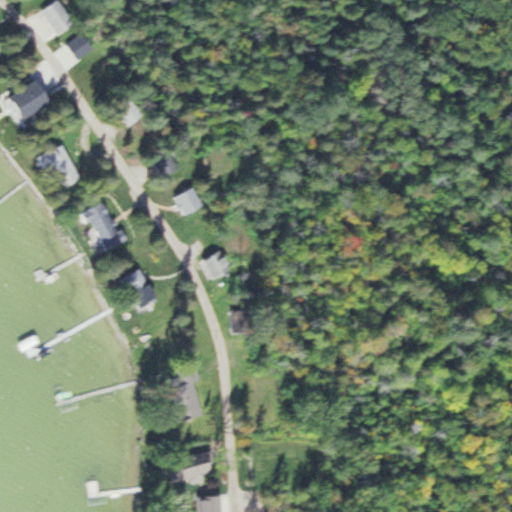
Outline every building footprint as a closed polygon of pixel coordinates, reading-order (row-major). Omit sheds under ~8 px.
[(53,0),(38,14),(58,36),(74,21),(54,0),(53,0)] [(50,102),(37,79),(9,96),(22,118),(50,102)] [(159,178),(177,168),(167,150),(149,159),(159,178)] [(70,173),(69,164),(63,164),(62,151),(38,152),(39,172),(54,172),(54,174),(70,173)] [(196,201),(186,184),(169,193),(179,211),(196,201)] [(114,226),(100,201),(80,212),(94,238),(114,226)] [(212,280),(230,270),(219,250),(201,260),(212,280)] [(156,300),(140,268),(119,278),(134,310),(156,300)] [(209,476),(209,456),(180,456),(180,476),(209,476)]
